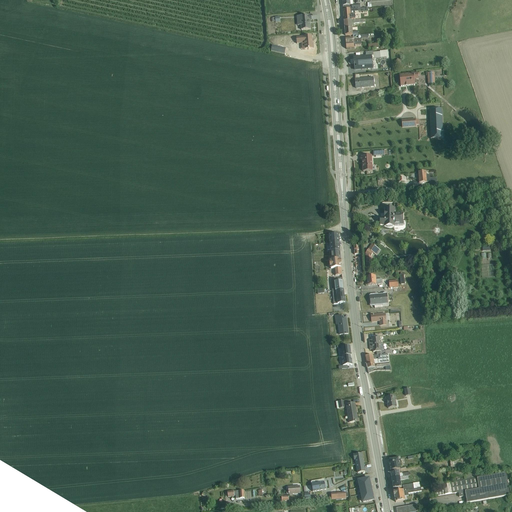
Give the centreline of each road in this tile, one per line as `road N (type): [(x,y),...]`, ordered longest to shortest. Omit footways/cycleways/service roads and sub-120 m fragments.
road 1 (secondary): [(324,0),(349,284),(380,473)]
road 2 (unclassified): [(380,473),(315,499),(249,505)]
